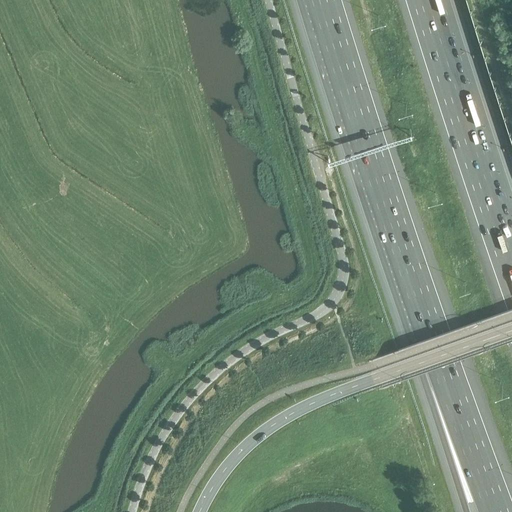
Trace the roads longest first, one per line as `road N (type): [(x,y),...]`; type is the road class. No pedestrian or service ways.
road 1 (unclassified): [(131,511),(154,451),(205,382),(261,340),(326,307),(341,280),(342,257),(267,0)]
road 2 (track): [(236,0),(313,271),(302,291),(257,311),(173,373),(132,434),(103,511)]
road 3 (tertiary): [(199,511),(226,467),(276,422),(511,330)]
road 4 (motorway): [(325,0),(435,344)]
road 5 (motorway): [(511,266),(425,0)]
road 6 (motorway): [(435,344),(498,511)]
road 7 (motorway): [(435,344),(466,511)]
road 8 (track): [(476,0),(511,118)]
